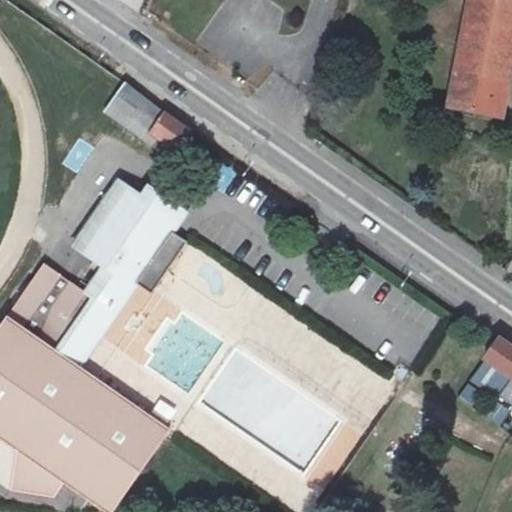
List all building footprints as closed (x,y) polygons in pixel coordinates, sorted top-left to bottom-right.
[(503,120),(511,79),(511,2),(497,0),(470,0),(447,108),(503,120)] [(167,161),(176,149),(151,133),(162,117),(125,83),(121,81),(98,113),(167,161)] [(151,133),(176,149),(186,133),(162,117),(151,133)] [(82,252),(126,186),(117,180),(72,246),(82,252)] [(112,272),(94,298),(45,265),(10,316),(82,364),(137,283),(147,289),(160,269),(166,273),(187,241),(173,232),(179,222),(126,186),(82,252),(94,260),(106,269),(112,272)] [(106,269),(94,260),(90,266),(102,275),(106,269)] [(115,511),(168,432),(3,322),(0,325),(0,444),(98,511),(115,511)] [(511,379),(511,347),(499,338),(494,344),(484,359),(511,379)]
